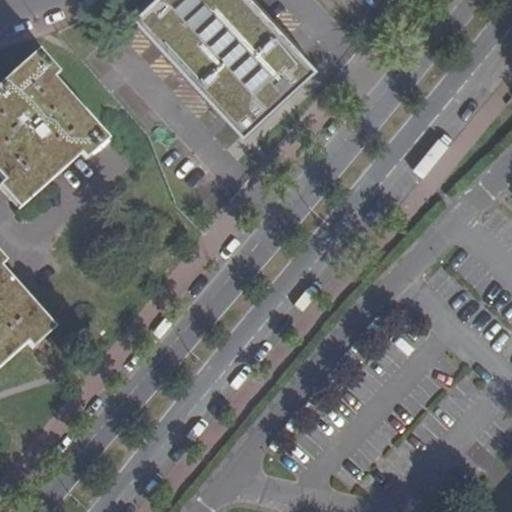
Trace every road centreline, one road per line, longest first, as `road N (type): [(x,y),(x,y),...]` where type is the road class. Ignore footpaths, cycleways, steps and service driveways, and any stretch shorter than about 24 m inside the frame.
road 1 (secondary): [(473,0),(35,511)]
road 2 (secondary): [(100,511),(511,11)]
road 3 (unclassified): [(202,511),(400,278),(511,163)]
